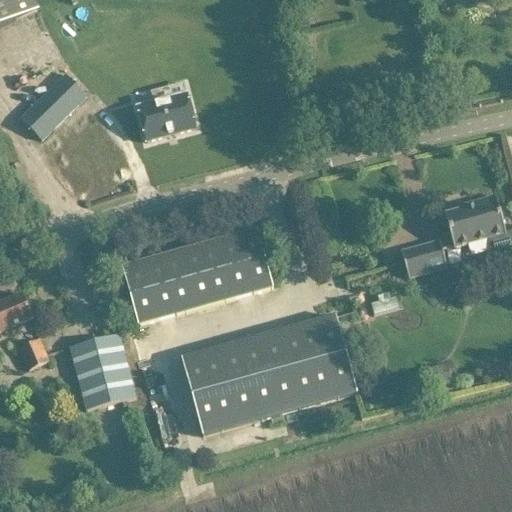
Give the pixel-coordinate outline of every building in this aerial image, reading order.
[(0,0),(0,29),(39,11),(33,0),(0,0)] [(86,100),(64,78),(21,121),(43,143),(86,100)] [(188,97),(137,110),(147,145),(197,132),(188,97)] [(89,168),(132,138),(104,99),(61,129),(89,168)] [(465,211),(445,217),(454,251),(506,236),(496,199),(464,208),(465,211)] [(257,233),(122,271),(139,329),(274,291),(257,233)] [(409,281),(448,271),(440,244),(402,254),(409,281)] [(349,291),(347,276),(310,280),(312,296),(349,291)] [(0,306),(0,335),(34,321),(23,296),(0,306)] [(182,362),(203,439),(357,395),(336,319),(182,362)] [(87,412),(133,399),(117,338),(70,351),(87,412)] [(35,342),(16,350),(25,372),(44,364),(35,342)] [(447,366),(423,373),(428,392),(452,385),(447,366)] [(274,428),(286,425),(285,418),(272,421),(274,428)]
